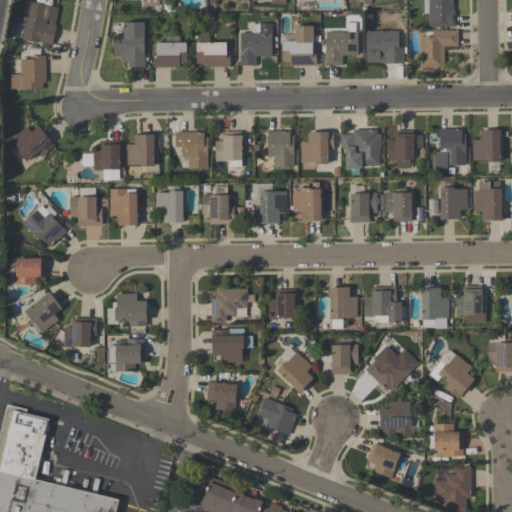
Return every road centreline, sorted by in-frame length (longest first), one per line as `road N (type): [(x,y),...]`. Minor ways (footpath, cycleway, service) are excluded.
road 1 (residential): [(511,95),(82,98)]
road 2 (residential): [(511,253),(116,260),(89,273)]
road 3 (tertiary): [(0,357),(386,511)]
road 4 (residential): [(175,427),(181,260)]
